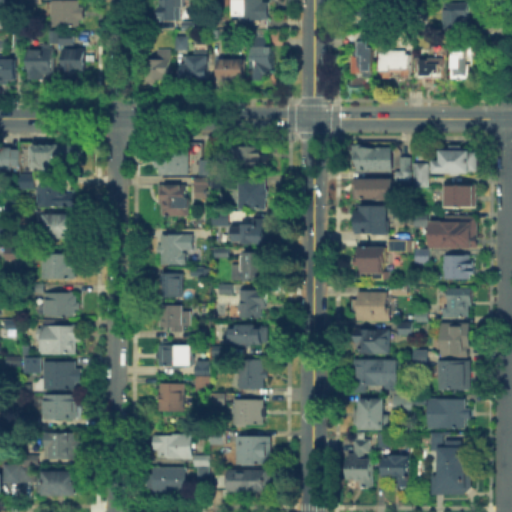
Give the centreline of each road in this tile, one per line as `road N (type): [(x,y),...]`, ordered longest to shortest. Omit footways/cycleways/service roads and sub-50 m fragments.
road 1 (residential): [(114,511),(116,0)]
road 2 (residential): [(506,511),(508,0)]
road 3 (secondary): [(0,118),(511,119)]
road 4 (tertiary): [(311,511),(312,118)]
